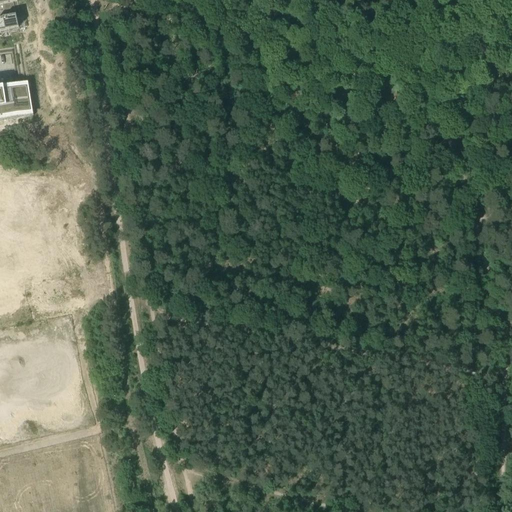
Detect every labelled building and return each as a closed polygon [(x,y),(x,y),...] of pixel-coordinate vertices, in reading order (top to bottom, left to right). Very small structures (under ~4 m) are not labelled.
[(16,16),(0,19),(0,32),(19,28),(16,16)] [(0,117),(31,112),(27,88),(0,91),(0,117)] [(61,197),(51,199),(54,218),(65,217),(61,197)] [(51,199),(41,201),(44,220),(54,218),(51,199)] [(41,201),(31,202),(34,222),(44,220),(41,201)] [(31,202),(21,204),(24,223),(34,222),(31,202)] [(21,204),(11,205),(14,225),(24,223),(21,204)] [(11,205),(1,207),(4,227),(14,225),(11,205)] [(89,271),(81,272),(81,274),(82,274),(87,295),(86,295),(87,300),(95,298),(89,271)] [(81,274),(61,279),(66,299),(86,295),(87,295),(82,274),(81,274)] [(61,279),(42,283),(46,304),(66,299),(61,279)] [(42,283),(22,287),(26,308),(46,304),(42,283)] [(22,287),(2,292),(6,312),(26,308),(22,287)] [(70,348),(57,351),(62,371),(75,368),(70,348)] [(44,350),(31,353),(36,373),(48,370),(44,350)] [(82,411),(69,414),(73,434),(86,431),(82,411)] [(57,421),(45,423),(49,443),(62,441),(57,421)] [(6,430),(5,430),(10,452),(23,449),(18,428),(16,428),(15,422),(11,423),(13,429),(6,431),(6,430)] [(0,454),(10,452),(5,430),(5,431),(3,425),(0,425),(0,428),(1,432),(0,431),(0,454)] [(102,478),(89,481),(93,501),(106,498),(102,478)] [(76,480),(63,483),(67,503),(80,500),(76,480)] [(32,490),(19,493),(23,511),(34,511),(35,511),(36,511),(32,490)] [(23,511),(19,493),(7,495),(11,511),(23,511)] [(11,511),(7,495),(0,496),(0,511),(11,511)]
